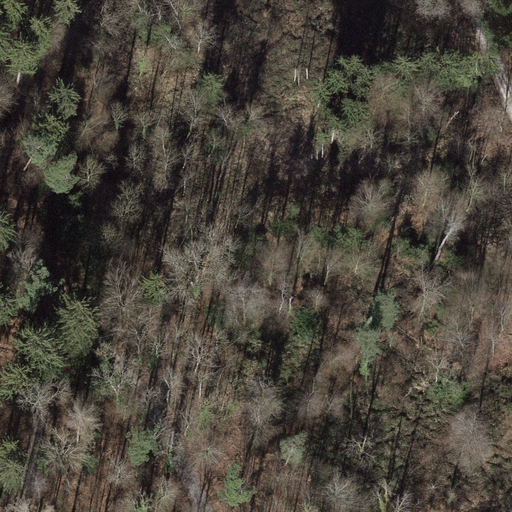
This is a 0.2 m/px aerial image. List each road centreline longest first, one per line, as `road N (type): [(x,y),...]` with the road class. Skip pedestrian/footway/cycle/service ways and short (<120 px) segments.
road 1 (track): [(205,511),(162,420),(52,293)]
road 2 (track): [(52,293),(53,356),(38,447),(13,511)]
